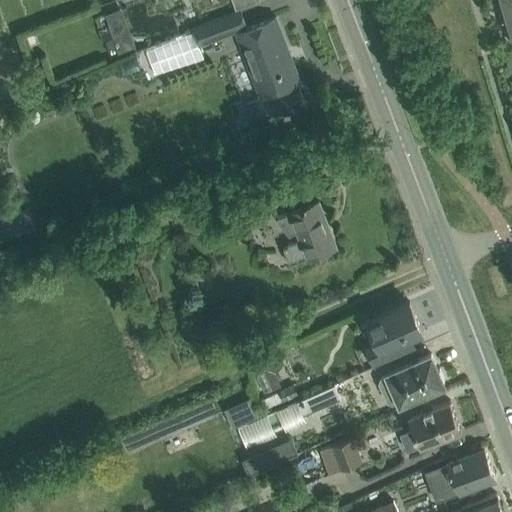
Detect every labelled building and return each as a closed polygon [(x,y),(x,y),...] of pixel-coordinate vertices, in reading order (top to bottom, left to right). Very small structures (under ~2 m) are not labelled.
[(511,0),(502,0),(509,23),(511,22),(511,0)] [(235,28),(260,94),(262,94),(263,96),(245,103),(252,123),(305,103),(298,83),(296,84),(295,81),(300,79),(275,15),(247,26),(246,24),(240,8),(193,26),(200,42),(235,28)] [(274,201),(267,183),(229,197),(236,216),(274,201)] [(302,206),(277,216),(279,220),(281,223),(284,227),(286,230),(290,234),(291,233),(290,233),(296,230),(298,237),(287,242),(288,244),(283,245),(289,262),(304,256),(304,257),(336,245),(329,227),(327,228),(323,216),(325,215),(319,200),(305,205),(305,204),(301,205),(302,206)] [(0,240),(35,226),(27,207),(0,217),(0,240)] [(339,210),(327,214),(333,231),(344,227),(339,210)] [(373,365),(406,350),(401,338),(422,329),(409,300),(366,319),(376,341),(365,346),(373,365)] [(409,361),(409,360),(387,371),(388,373),(387,374),(382,377),(380,381),(388,400),(392,401),(398,399),(399,399),(400,401),(444,381),(443,379),(445,377),(440,366),(437,366),(431,352),(419,357),(419,356),(418,357),(418,358),(411,361),(410,360),(409,361)] [(290,380),(272,387),(276,397),(294,391),(290,380)] [(334,382),(297,399),(303,413),(341,397),(334,382)] [(250,396),(225,407),(233,425),(258,414),(250,396)] [(450,399),(408,415),(413,427),(400,432),(407,449),(420,444),(461,429),(450,399)] [(350,434),(319,447),(329,472),(360,459),(350,434)] [(448,461),(426,469),(438,500),(459,491),(485,481),(496,477),(484,447),(448,461)] [(504,511),(496,491),(462,505),(462,506),(446,511),(504,511)] [(359,511),(398,511),(393,498),(359,511)]
